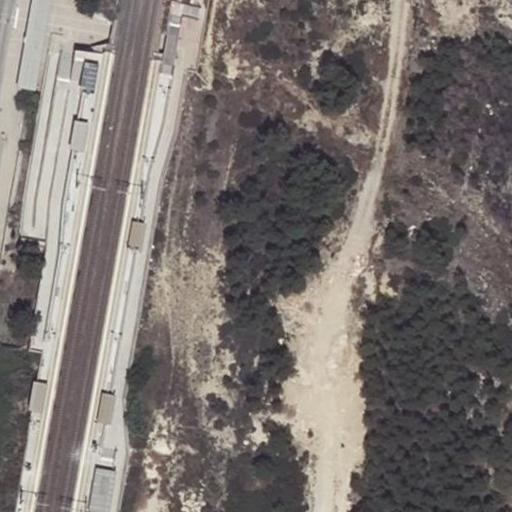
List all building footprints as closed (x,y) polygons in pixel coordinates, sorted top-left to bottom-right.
[(50,0),(30,0),(15,88),(35,92),(50,0)] [(261,16),(217,21),(222,64),(266,59),(261,16)] [(95,62),(84,61),(79,92),(90,93),(95,62)] [(87,130),(76,128),(72,156),(82,158),(87,130)] [(143,223),(132,221),(127,250),(138,252),(143,223)] [(49,383),(37,381),(32,410),(44,412),(49,383)] [(113,395),(104,393),(99,422),(109,423),(113,395)] [(110,511),(117,471),(94,467),(87,511),(92,511),(110,511)]
